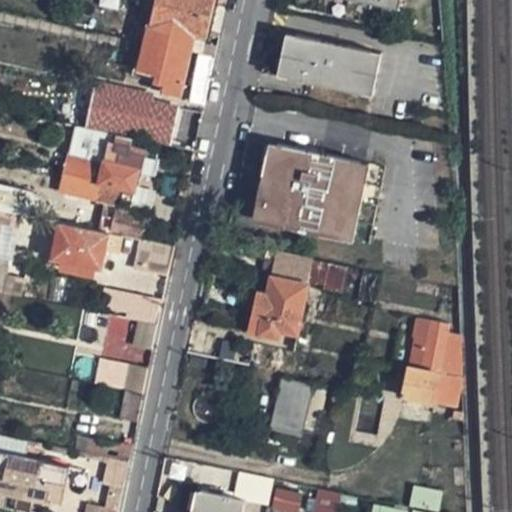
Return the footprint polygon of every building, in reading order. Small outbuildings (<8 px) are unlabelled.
[(153,0),(137,78),(162,83),(160,92),(177,96),(191,33),(204,35),(212,0),(153,0)] [(345,0),(397,12),(399,0),(345,0)] [(301,49),(297,47),(287,90),(379,110),(382,97),(389,68),(369,64),(372,50),(304,35),(301,49)] [(197,57),(186,105),(202,109),(212,61),(197,57)] [(93,84),(84,128),(111,133),(131,138),(170,145),(179,107),(150,101),(151,97),(93,84)] [(75,127),(65,175),(62,190),(98,197),(102,183),(105,163),(108,148),(111,133),(84,128),(75,127)] [(131,138),(111,133),(108,148),(105,163),(102,183),(98,197),(122,202),(121,212),(136,215),(137,205),(133,205),(135,186),(133,185),(135,168),(141,168),(143,155),(156,157),(156,151),(145,149),(129,146),(131,138)] [(278,143),(261,220),(347,238),(363,162),(278,143)] [(0,219),(25,224),(26,217),(0,211),(0,219)] [(144,224),(114,218),(111,232),(112,232),(142,238),(144,224)] [(46,268),(98,279),(107,233),(56,222),(46,268)] [(168,277),(174,244),(153,240),(146,273),(168,277)] [(277,253),(274,273),(269,293),(259,292),(252,329),(279,335),(280,329),(300,334),(311,280),(308,279),(310,272),(312,260),(277,253)] [(346,266),(312,260),(310,272),(323,275),(321,282),(342,286),(346,266)] [(0,268),(0,291),(5,292),(9,270),(0,268)] [(147,320),(159,323),(165,291),(153,289),(147,320)] [(447,330),(448,321),(416,315),(412,334),(415,334),(409,364),(406,363),(400,393),(455,405),(459,388),(436,383),(447,330)] [(130,346),(153,350),(159,323),(147,320),(136,318),(130,346)] [(456,332),(447,330),(436,383),(459,388),(456,332)] [(128,361),(123,388),(132,390),(144,392),(150,364),(128,361)] [(288,379),(283,378),(271,423),(276,424),(288,379)] [(313,386),(288,379),(276,424),(302,430),(313,386)] [(128,419),(138,421),(144,392),(132,390),(128,419)] [(78,436),(75,449),(114,458),(130,461),(132,447),(121,445),(78,436)] [(0,490),(48,500),(49,497),(64,500),(72,464),(0,449),(0,490)] [(245,511),(248,504),(267,507),(272,483),(240,476),(235,501),(199,494),(195,511),(245,511)] [(413,488),(412,507),(439,509),(441,490),(413,488)] [(274,489),(271,509),(292,511),(298,511),(300,493),(274,489)] [(315,511),(338,511),(341,495),(320,492),(315,511)]
